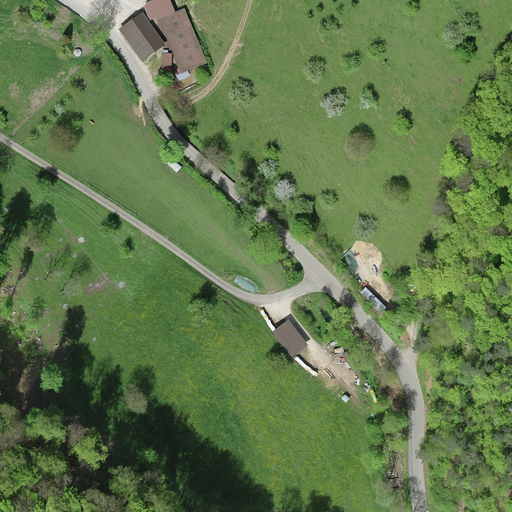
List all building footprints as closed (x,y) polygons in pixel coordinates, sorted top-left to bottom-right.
[(144,5),(150,20),(158,16),(159,18),(176,11),(170,0),(152,0),(147,3),(144,5)] [(176,11),(159,18),(181,73),(207,63),(184,8),(176,11)] [(143,12),(119,29),(142,62),(166,45),(143,12)] [(172,53),(163,53),(162,68),(172,68),(172,53)] [(290,323),(277,333),(295,357),(308,347),(290,323)]
